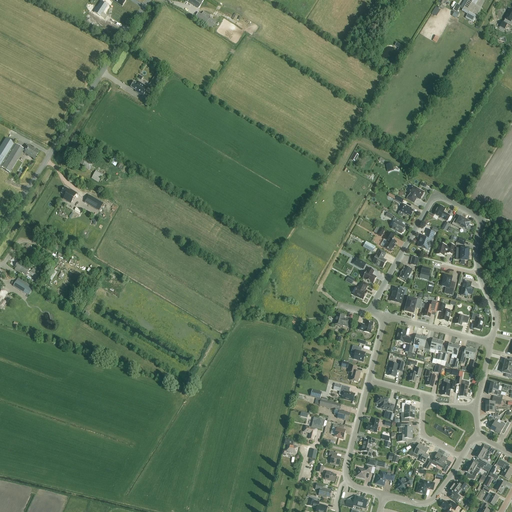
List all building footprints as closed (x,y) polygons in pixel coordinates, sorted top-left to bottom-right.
[(107,0),(102,0),(98,8),(105,12),(111,2),(107,0)] [(198,9),(204,0),(203,0),(188,0),(189,0),(188,2),(198,9)] [(481,8),(475,5),(478,1),(478,0),(467,0),(467,2),(465,1),(461,8),(463,9),(462,11),(467,14),(465,18),(473,23),(481,8)] [(431,13),(436,16),(440,10),(436,7),(431,13)] [(503,21),(500,27),(505,29),(508,25),(511,26),(511,24),(511,20),(511,10),(510,10),(505,19),(506,20),(504,22),(503,21)] [(210,18),(211,16),(204,11),(201,15),(198,13),(194,19),(211,29),(216,22),(210,18)] [(158,72),(150,84),(156,88),(164,75),(158,72)] [(143,96),(148,88),(139,82),(138,85),(134,82),(131,87),(135,89),(134,90),(143,96)] [(6,138),(0,147),(0,167),(9,173),(24,149),(6,138)] [(24,149),(26,150),(25,153),(29,156),(30,156),(35,159),(38,153),(33,150),(33,149),(29,146),(28,146),(26,145),(24,149)] [(110,163),(115,166),(119,159),(114,156),(110,163)] [(89,170),(93,163),(86,159),(86,160),(82,158),(79,163),(83,165),(82,166),(89,170)] [(16,176),(22,162),(18,160),(11,174),(16,176)] [(103,175),(96,170),(91,178),(98,183),(103,175)] [(65,187),(61,193),(65,196),(63,199),(71,204),(77,193),(71,189),(70,190),(65,187)] [(424,193),(413,187),(409,194),(410,194),(407,199),(413,203),(416,198),(420,200),(424,193)] [(89,196),(85,203),(92,207),(96,200),(89,196)] [(403,205),(398,214),(403,217),(404,214),(406,215),(407,214),(411,217),(414,211),(411,210),(411,209),(403,205)] [(443,212),(445,209),(439,206),(433,215),(440,219),(440,218),(447,222),(450,216),(447,214),(443,212)] [(394,217),(393,220),(396,222),(392,229),(401,234),(402,232),(403,233),(405,229),(404,229),(405,227),(398,223),(400,220),(394,217)] [(460,226),(466,229),(470,223),(460,217),(458,221),(455,219),(452,225),(459,228),(460,226)] [(441,230),(445,232),(450,225),(445,222),(441,230)] [(417,247),(428,251),(434,233),(428,230),(425,238),(421,236),(417,247)] [(388,233),(384,239),(388,241),(384,248),(391,252),(396,243),(392,240),(394,236),(388,233)] [(57,243),(53,251),(64,256),(68,248),(57,243)] [(451,255),(454,245),(449,244),(448,247),(446,247),(446,246),(439,244),(436,255),(443,257),(445,252),(447,252),(447,254),(451,255)] [(456,248),(456,260),(460,260),(460,261),(468,261),(468,249),(461,248),(461,249),(456,248)] [(382,268),(386,261),(385,261),(382,260),(385,254),(380,251),(377,256),(373,262),(382,268)] [(412,257),(410,265),(417,267),(419,259),(412,257)] [(356,259),(353,263),(363,269),(366,264),(356,259)] [(36,278),(39,274),(44,265),(41,263),(37,270),(33,268),(32,270),(31,270),(30,269),(30,268),(24,265),(24,266),(18,262),(15,267),(16,268),(15,270),(18,272),(19,270),(26,275),(27,273),(29,274),(33,277),(34,277),(36,278)] [(405,282),(407,278),(408,278),(412,270),(405,266),(402,272),(399,278),(405,282)] [(428,281),(431,269),(422,267),(419,279),(428,281)] [(373,284),(377,277),(372,275),(374,271),(369,268),(367,272),(366,272),(363,278),(362,279),(366,281),(366,280),(369,282),(369,283),(372,285),(373,284)] [(48,278),(52,281),(57,273),(53,270),(48,278)] [(452,296),(455,286),(450,284),(452,278),(444,276),(442,286),(446,287),(445,291),(448,292),(447,294),(452,296)] [(27,286),(17,280),(13,286),(23,292),(27,286)] [(472,294),(473,289),(469,288),(469,286),(470,287),(471,283),(464,281),(461,292),(462,292),(461,296),(466,297),(467,294),(468,294),(472,294)] [(364,292),(367,285),(361,282),(358,288),(358,287),(353,295),(358,298),(358,297),(363,300),(367,293),(364,292)] [(390,301),(401,304),(403,295),(406,295),(408,289),(405,288),(404,291),(395,289),(396,289),(395,293),(393,292),(392,295),(393,296),(392,301),(390,301)] [(420,308),(422,300),(417,299),(416,300),(408,298),(406,307),(405,308),(405,310),(405,311),(413,313),(415,306),(420,308)] [(432,301),(431,306),(425,305),(424,309),(425,309),(424,316),(430,318),(431,312),(436,313),(438,303),(432,301)] [(440,320),(448,322),(448,321),(449,321),(449,318),(451,312),(444,310),(445,305),(439,304),(437,312),(442,313),(440,320)] [(348,327),(350,320),(344,319),(344,316),(337,314),(334,324),(342,326),(342,325),(348,327)] [(475,321),(473,329),(481,331),(484,320),(478,319),(479,315),(473,314),(471,320),(475,321)] [(457,315),(454,324),(461,326),(462,323),(467,324),(469,318),(463,316),(463,317),(457,315)] [(359,323),(357,330),(363,332),(370,334),(373,323),(366,321),(365,325),(359,323)] [(410,344),(411,337),(407,336),(407,337),(405,336),(406,332),(399,330),(396,341),(404,343),(404,342),(410,344)] [(413,345),(419,346),(421,336),(416,335),(413,345)] [(421,336),(419,346),(424,347),(427,337),(421,336)] [(432,339),(429,352),(434,354),(435,350),(438,340),(432,339)] [(438,340),(435,350),(441,352),(443,342),(438,340)] [(446,353),(452,354),(454,345),(449,343),(446,353)] [(454,345),(452,354),(457,356),(460,346),(454,345)] [(363,362),(365,353),(358,351),(359,348),(353,346),(351,354),(355,355),(353,359),(359,361),(363,362)] [(465,347),(464,352),(461,351),(459,360),(458,362),(464,364),(465,358),(468,359),(471,349),(465,347)] [(476,350),(471,349),(468,359),(474,360),(476,350)] [(388,375),(395,377),(397,371),(402,372),(404,363),(399,361),(398,365),(390,363),(389,370),(388,375)] [(434,373),(441,374),(443,367),(436,365),(434,373)] [(358,382),(360,373),(355,372),(357,368),(350,366),(348,372),(352,373),(350,380),(358,382)] [(511,372),(511,371),(511,368),(503,367),(502,373),(510,375),(509,378),(511,379),(511,372)] [(420,377),(422,370),(416,368),(414,373),(411,372),(409,381),(415,383),(417,376),(420,377)] [(432,373),(429,372),(426,371),(425,377),(427,377),(425,385),(433,387),(435,376),(432,376),(432,373)] [(458,377),(456,384),(461,385),(460,390),(461,390),(460,397),(466,398),(468,387),(469,383),(464,383),(461,382),(462,378),(458,377)] [(443,384),(441,395),(449,397),(450,390),(454,390),(455,382),(450,381),(444,380),(443,384)] [(491,384),(489,389),(501,392),(502,387),(499,386),(491,384)] [(353,402),(355,395),(349,393),(350,388),(341,385),(339,395),(343,396),(342,399),(353,402)] [(501,392),(489,389),(488,394),(495,396),(494,399),(502,400),(503,396),(500,395),(501,392)] [(320,399),(322,392),(312,390),(311,396),(320,399)] [(387,404),(388,399),(378,396),(376,403),(380,405),(379,408),(392,412),(394,406),(387,404)] [(494,399),(494,402),(486,402),(486,408),(495,408),(495,405),(501,405),(502,400),(494,399)] [(320,405),(336,409),(334,415),(338,416),(337,419),(348,421),(350,414),(339,411),(341,406),(321,400),(320,405)] [(400,413),(402,413),(414,413),(415,408),(409,408),(410,404),(402,404),(402,410),(400,410),(399,410),(399,412),(400,413)] [(414,413),(402,413),(401,414),(401,416),(401,418),(401,422),(409,422),(409,419),(414,419),(414,413)] [(313,417),(311,428),(305,426),(304,432),(310,433),(308,439),(313,440),(314,436),(316,436),(317,429),(321,430),(324,420),(313,417)] [(378,426),(379,420),(373,418),(371,424),(368,423),(366,430),(376,433),(378,426)] [(491,422),(493,423),(490,429),(495,432),(499,424),(497,423),(498,420),(496,419),(496,420),(492,418),(488,420),(490,423),(491,422)] [(500,435),(503,429),(506,431),(510,423),(507,422),(506,424),(501,422),(499,424),(495,432),(500,435)] [(399,428),(399,433),(402,433),(412,434),(412,428),(409,428),(409,424),(397,423),(397,428),(399,428)] [(343,440),(346,430),(339,429),(340,426),(333,424),(332,428),(331,434),(335,435),(334,437),(339,438),(339,439),(343,440)] [(402,433),(402,436),(398,436),(398,442),(406,442),(407,439),(412,439),(412,434),(402,433)] [(362,446),(372,448),(373,445),(374,446),(376,440),(368,438),(367,441),(364,440),(362,446)] [(284,445),(288,445),(286,451),(296,454),(298,448),(292,446),(294,441),(285,439),(284,445)] [(419,456),(424,447),(419,444),(416,449),(413,447),(409,455),(412,457),(412,456),(417,458),(419,456)] [(371,451),(372,448),(362,446),(361,451),(365,452),(364,455),(371,457),(373,452),(371,451)] [(487,451),(479,446),(476,451),(488,458),(490,456),(488,455),(489,452),(493,454),(495,451),(489,448),(487,451)] [(428,450),(424,447),(419,456),(421,457),(419,461),(425,464),(429,456),(426,454),(428,450)] [(317,451),(310,449),(308,458),(315,460),(317,451)] [(482,461),(483,458),(487,460),(488,458),(476,451),(473,456),(482,461)] [(330,452),(328,457),(331,458),(330,464),(339,466),(341,458),(335,456),(336,453),(330,452)] [(436,467),(438,464),(442,456),(437,453),(433,461),(429,459),(424,468),(428,470),(431,464),(436,467)] [(447,466),(444,464),(447,459),(442,456),(438,464),(442,467),(441,468),(444,470),(443,472),(446,473),(449,467),(447,466)] [(511,470),(508,468),(510,465),(499,459),(496,465),(502,468),(502,469),(504,470),(501,476),(508,480),(511,472),(511,470)] [(478,463),(477,466),(469,461),(466,466),(477,473),(478,473),(481,468),(482,469),(484,466),(478,463)] [(371,473),(372,467),(366,466),(365,470),(358,468),(356,477),(365,479),(367,472),(371,473)] [(473,480),(475,477),(477,473),(466,466),(463,471),(467,474),(465,477),(467,479),(473,480)] [(334,482),(336,475),(330,473),(330,472),(327,471),(325,480),(334,482)] [(391,474),(386,473),(381,472),(380,476),(377,475),(375,484),(384,486),(386,479),(393,481),(395,476),(391,475),(391,474)] [(398,481),(396,490),(405,492),(407,485),(411,486),(413,480),(407,478),(406,480),(403,479),(402,479),(401,481),(398,481)] [(435,484),(427,482),(422,480),(421,484),(419,484),(416,493),(425,495),(427,489),(433,491),(435,484)] [(501,493),(506,484),(500,481),(495,490),(501,493)] [(451,487),(460,493),(462,490),(465,491),(468,487),(463,483),(461,486),(455,482),(451,487)] [(330,498),(332,491),(323,489),(323,486),(317,484),(315,489),(320,490),(318,496),(326,498),(326,497),(330,498)] [(457,496),(460,493),(451,487),(448,492),(453,496),(451,499),(457,502),(460,498),(457,496)] [(494,506),(499,497),(491,493),(489,496),(490,497),(487,502),(494,506)] [(367,502),(368,500),(361,499),(361,498),(355,496),(354,502),(347,500),(345,507),(352,508),(353,506),(365,509),(366,506),(367,506),(368,505),(368,503),(368,502),(367,502)] [(326,511),(327,507),(319,505),(320,502),(309,499),(307,506),(317,508),(315,511),(326,511)] [(448,511),(451,508),(455,511),(458,506),(453,502),(450,505),(445,501),(440,507),(445,511),(444,511),(448,511)] [(489,511),(490,511),(486,509),(488,506),(483,503),(480,509),(481,510),(479,511),(489,511)]
